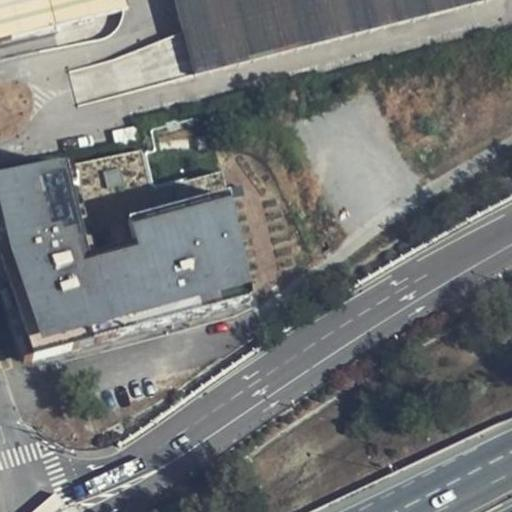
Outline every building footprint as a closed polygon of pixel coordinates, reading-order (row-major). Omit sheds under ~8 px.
[(0,0),(0,39),(129,7),(127,0),(0,0)] [(487,0),(175,0),(194,74),(487,0)] [(165,157),(152,159),(156,177),(160,195),(161,201),(204,190),(218,186),(210,153),(197,156),(196,152),(190,153),(191,157),(168,162),(165,157)] [(151,154),(139,156),(142,172),(145,179),(156,177),(152,159),(151,154)] [(139,156),(76,170),(82,193),(137,180),(136,174),(142,172),(139,156)] [(145,179),(142,172),(136,174),(137,180),(82,193),(86,212),(160,195),(156,177),(145,179)] [(229,212),(223,185),(218,186),(204,190),(210,216),(229,212)] [(137,324),(130,294),(15,324),(23,354),(137,324)]
